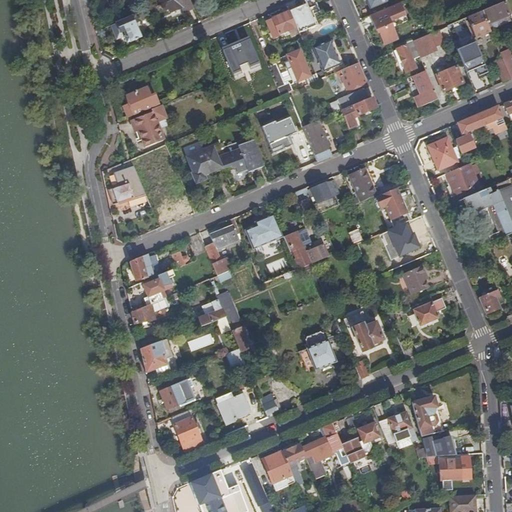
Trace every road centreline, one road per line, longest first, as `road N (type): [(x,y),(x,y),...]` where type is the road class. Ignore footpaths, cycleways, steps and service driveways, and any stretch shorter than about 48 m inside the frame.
road 1 (residential): [(160,477),(484,341)]
road 2 (residential): [(109,259),(399,137)]
road 3 (residential): [(160,477),(109,259)]
road 4 (residential): [(399,137),(484,341)]
road 5 (residential): [(92,74),(275,0)]
road 6 (residential): [(109,259),(91,170),(103,129),(92,74)]
road 7 (residential): [(484,341),(496,511)]
road 8 (residential): [(340,0),(399,137)]
road 9 (residential): [(399,137),(511,89)]
